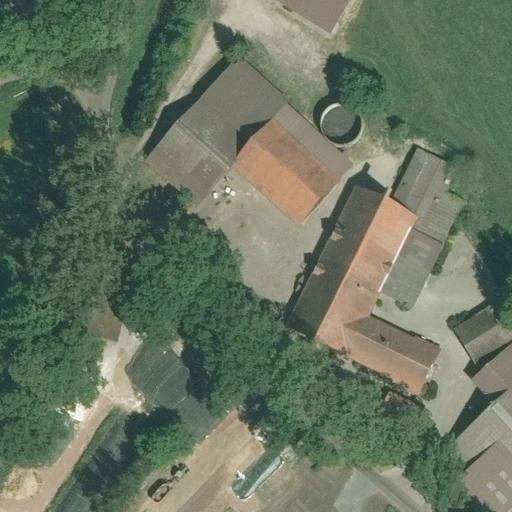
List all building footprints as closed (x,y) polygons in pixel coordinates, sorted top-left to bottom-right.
[(351,0),(281,0),(333,30),(351,0)] [(346,163),(235,73),(163,162),(202,194),(229,161),(300,219),(346,163)] [(365,204),(304,340),(419,391),(439,346),(380,320),(421,229),(365,204)] [(457,324),(470,358),(511,341),(511,303),(457,324)] [(379,429),(422,442),(432,409),(390,396),(379,429)] [(511,400),(459,450),(511,506),(511,400)]
